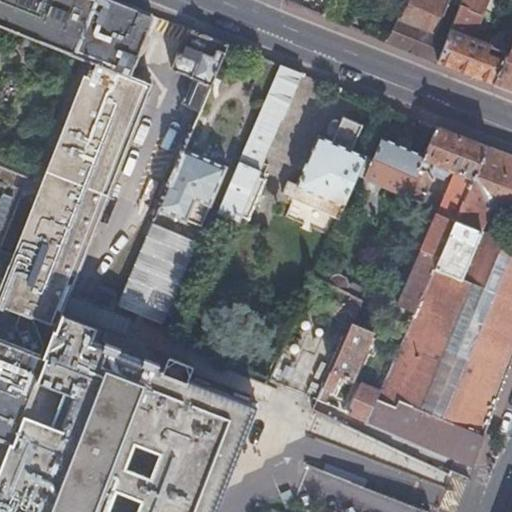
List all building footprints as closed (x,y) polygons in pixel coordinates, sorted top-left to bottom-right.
[(129,73),(152,14),(115,0),(0,0),(0,26),(94,64),(88,79),(82,76),(0,286),(0,467),(11,440),(14,441),(22,420),(38,377),(47,356),(44,355),(61,312),(61,310),(68,294),(68,292),(151,82),(129,73)] [(307,0),(304,8),(322,16),(329,0),(307,0)] [(447,0),(446,0),(404,0),(385,40),(437,61),(445,41),(433,35),(447,0)] [(511,0),(462,0),(445,41),(437,61),(493,83),(508,54),(472,39),(488,0),(511,0),(511,30),(511,32),(511,31),(511,0)] [(227,44),(185,27),(168,69),(189,78),(179,102),(199,111),(227,44)] [(511,45),(508,54),(493,83),(511,90),(511,45)] [(265,97),(279,64),(263,57),(249,90),(265,97)] [(256,175),(300,72),(279,64),(265,97),(217,212),(237,220),(240,214),(248,218),(264,179),(256,175)] [(337,217),(355,174),(364,154),(352,148),(362,124),(342,115),(332,140),(317,134),(296,185),(286,181),(281,194),(290,197),(337,217)] [(422,249),(439,256),(489,144),(438,125),(425,155),(407,196),(423,203),(433,179),(431,178),(426,167),(429,160),(433,162),(431,168),(431,169),(431,171),(432,172),(432,173),(444,178),(445,175),(446,176),(447,176),(448,175),(451,169),(457,172),(453,174),(422,249)] [(355,174),(407,196),(425,155),(380,136),(372,156),(364,154),(355,174)] [(439,256),(401,344),(367,420),(473,465),(511,362),(511,234),(504,232),(481,231),(490,209),(498,205),(511,210),(511,153),(489,144),(439,256)] [(184,147),(158,208),(185,219),(191,205),(193,198),(206,203),(209,205),(226,166),(184,147)] [(330,234),(337,217),(290,197),(283,215),(330,234)] [(193,198),(191,205),(203,210),(206,203),(193,198)] [(148,221),(115,304),(161,323),(194,240),(148,221)] [(407,231),(394,226),(390,235),(403,241),(407,231)] [(403,246),(416,252),(418,247),(405,241),(403,246)] [(312,276),(362,299),(367,287),(354,281),(347,283),(346,278),(340,275),(333,277),(330,271),(317,265),(312,276)] [(336,316),(352,323),(352,322),(361,301),(362,299),(312,276),(301,301),(316,308),(318,303),(338,311),(336,316)] [(68,294),(61,310),(97,324),(119,332),(126,315),(68,292),(68,294)] [(352,322),(363,327),(372,306),(361,301),(352,322)] [(11,440),(0,467),(0,511),(213,511),(215,509),(256,404),(247,400),(248,396),(233,390),(232,394),(208,385),(209,381),(194,375),(193,379),(187,377),(163,367),(157,365),(159,361),(144,356),(142,360),(132,356),(118,350),(120,346),(105,341),(103,344),(91,341),(97,324),(61,310),(61,312),(44,355),(47,356),(38,377),(22,420),(14,441),(11,440)] [(353,378),(373,332),(363,327),(352,322),(352,323),(319,399),(324,401),(330,389),(334,391),(342,373),(353,378)] [(168,353),(163,367),(187,377),(193,363),(168,353)]
